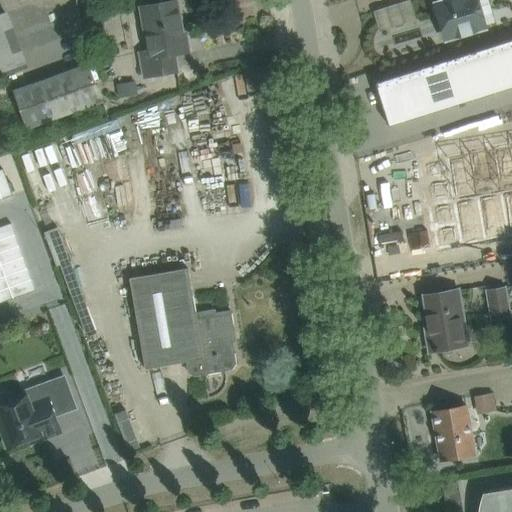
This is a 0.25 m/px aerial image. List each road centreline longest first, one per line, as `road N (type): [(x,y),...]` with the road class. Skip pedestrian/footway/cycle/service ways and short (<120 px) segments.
road 1 (unclassified): [(377,449),(303,0)]
road 2 (unclassified): [(69,511),(138,486),(377,449)]
